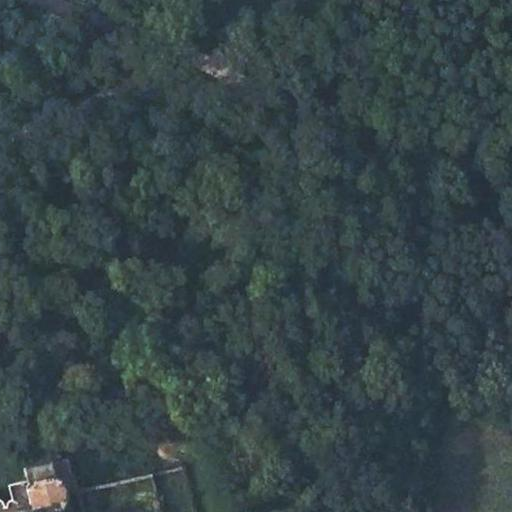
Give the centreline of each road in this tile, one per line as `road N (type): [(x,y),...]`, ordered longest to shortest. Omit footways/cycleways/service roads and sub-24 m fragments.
road 1 (unclassified): [(0,143),(143,88),(192,90),(297,117)]
road 2 (track): [(36,0),(200,59),(297,117)]
road 3 (unclassified): [(511,249),(411,198),(297,117)]
